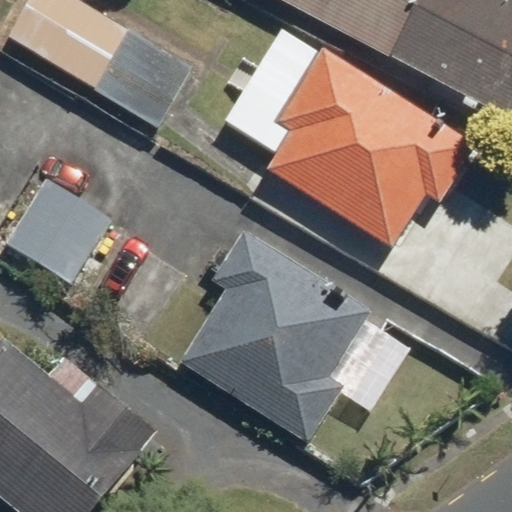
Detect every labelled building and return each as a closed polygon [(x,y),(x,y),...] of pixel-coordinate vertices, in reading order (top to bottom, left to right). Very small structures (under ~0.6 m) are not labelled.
[(197,70),(79,0),(32,0),(9,39),(161,130),(197,70)] [(511,0),(280,0),(511,120),(511,0)] [(483,145),(329,51),(282,126),(294,133),(269,173),(397,251),(430,198),(445,207),(483,145)] [(117,231),(49,186),(7,250),(74,294),(117,231)] [(232,293),(185,366),(312,447),(350,388),(335,378),(377,314),(246,230),(213,281),(232,293)] [(0,496),(19,511),(102,511),(165,436),(105,387),(87,408),(8,342),(5,346),(0,342),(0,496)]
